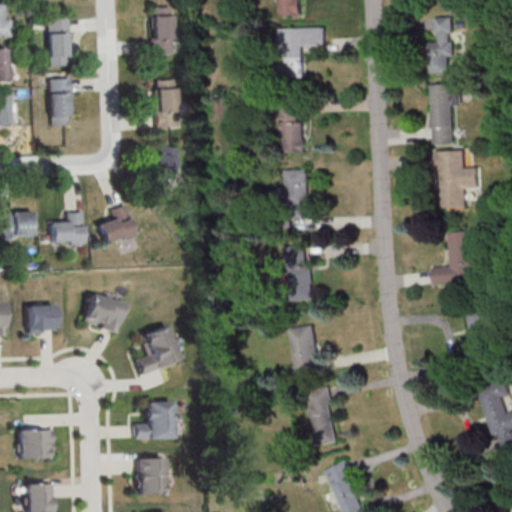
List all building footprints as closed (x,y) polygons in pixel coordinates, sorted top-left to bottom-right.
[(280,0),(280,14),(305,14),(305,0),(280,0)] [(0,37),(10,37),(10,3),(0,2),(0,37)] [(171,6),(151,6),(151,52),(171,52),(171,6)] [(430,40),(430,72),(455,72),(455,16),(438,16),(438,40),(430,40)] [(68,65),(68,17),(46,17),(46,65),(68,65)] [(280,27),(280,77),(305,77),(305,45),(326,45),(326,27),(280,27)] [(0,80),(10,81),(10,47),(0,47),(0,80)] [(70,124),(70,77),(48,77),(49,125),(70,124)] [(155,78),(155,126),(175,126),(175,78),(155,78)] [(453,83),(432,83),(433,142),(454,141),(454,104),(462,104),(462,89),(453,90),(453,83)] [(9,92),(0,91),(0,124),(9,125),(9,92)] [(305,107),(282,107),(282,152),(305,152),(305,107)] [(178,149),(160,143),(151,174),(169,179),(178,149)] [(438,150),(441,208),(469,206),(468,188),(481,188),(480,166),(467,167),(466,149),(438,150)] [(288,217),(310,217),(310,169),(288,169),(288,217)] [(109,210),(112,219),(97,223),(104,244),(135,233),(125,204),(109,210)] [(33,210),(0,209),(0,237),(33,238),(33,210)] [(50,222),(50,244),(83,244),(83,211),(65,211),(65,221),(50,222)] [(435,285),(476,282),(472,230),(451,231),(453,265),(434,266),(435,285)] [(313,299),(310,244),(287,246),(290,300),(313,299)] [(89,292),(122,301),(114,332),(100,328),(102,323),(94,321),(93,323),(81,320),(89,292)] [(53,332),(53,303),(24,303),(24,332),(53,332)] [(487,304),(466,308),(477,358),(497,354),(487,304)] [(164,324),(177,357),(161,363),(162,365),(139,373),(134,358),(145,354),(140,342),(143,341),(141,333),(164,324)] [(292,327),(298,369),(323,366),(317,324),(292,327)] [(493,437),(500,436),(502,445),(511,442),(511,411),(505,381),(481,387),(493,437)] [(339,440),(329,386),(307,390),(318,444),(339,440)] [(132,438),(171,437),(170,400),(145,401),(145,407),(143,407),(143,418),(145,418),(145,422),(132,422),(132,438)] [(16,429),(49,429),(49,442),(47,442),(47,457),(16,457),(16,429)] [(135,458),(161,457),(162,492),(136,492),(135,458)] [(326,469),(344,511),(363,511),(368,510),(347,460),(326,469)] [(24,511),(23,483),(48,483),(48,511),(24,511)]
